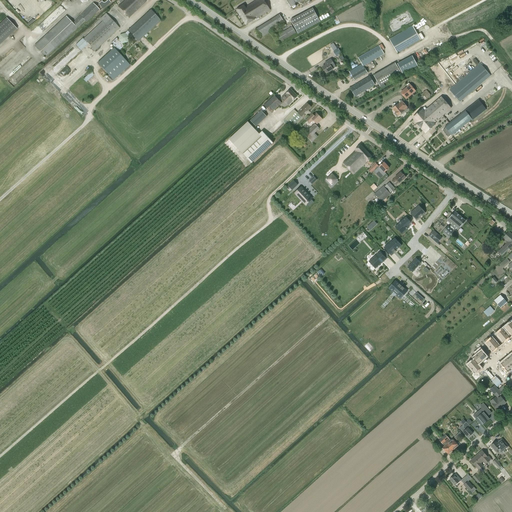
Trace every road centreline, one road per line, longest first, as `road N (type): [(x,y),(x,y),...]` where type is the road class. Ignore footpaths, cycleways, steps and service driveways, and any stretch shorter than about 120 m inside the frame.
road 1 (track): [(347,123),(271,196),(268,223),(0,456)]
road 2 (tertiary): [(511,212),(192,0)]
road 3 (unclassified): [(453,192),(168,0)]
